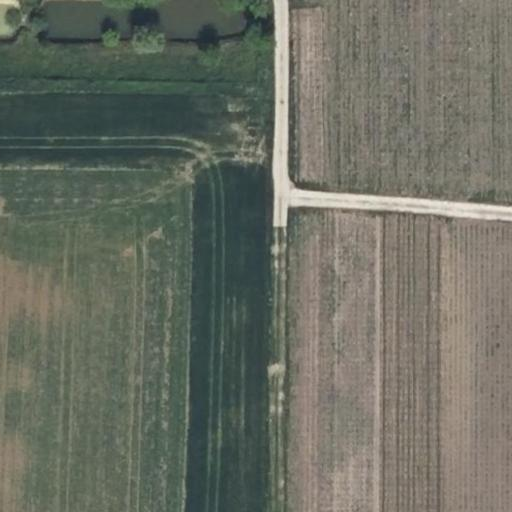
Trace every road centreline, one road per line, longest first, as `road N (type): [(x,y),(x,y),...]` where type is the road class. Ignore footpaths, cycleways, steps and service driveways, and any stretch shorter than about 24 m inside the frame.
road 1 (track): [(279,197),(272,511)]
road 2 (track): [(511,214),(279,197)]
road 3 (track): [(280,0),(279,197)]
